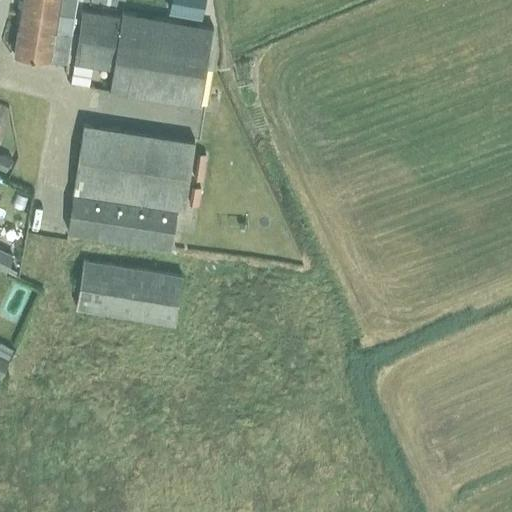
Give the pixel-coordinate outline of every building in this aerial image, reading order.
[(22,0),(21,12),(44,16),(44,21),(73,26),(78,27),(79,15),(75,15),(59,12),(60,0),(22,0)] [(170,0),(169,9),(201,15),(202,0),(170,0)] [(82,10),(80,22),(74,63),(113,69),(109,90),(201,105),(212,37),(213,26),(123,11),(122,15),(82,10)] [(67,61),(73,26),(44,21),(44,16),(21,12),(14,53),(67,61)] [(68,230),(87,233),(172,246),(179,208),(185,209),(196,140),(83,123),(73,190),(74,190),(68,230)] [(0,140),(0,166),(6,169),(12,156),(0,150),(0,142),(1,141),(0,140)] [(203,179),(207,153),(198,152),(194,177),(203,179)] [(198,204),(201,186),(192,184),(189,203),(198,204)] [(0,248),(0,265),(7,269),(14,255),(0,248)] [(180,277),(180,275),(83,260),(76,306),(175,322),(181,278),(180,277)] [(0,354),(9,359),(14,347),(0,340),(0,354)] [(0,375),(1,376),(8,361),(0,356),(0,375)]
